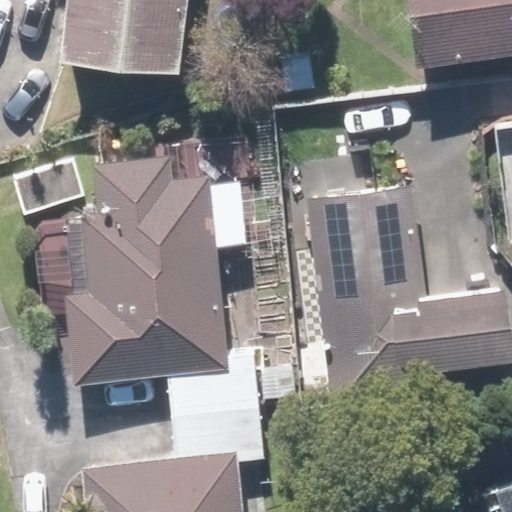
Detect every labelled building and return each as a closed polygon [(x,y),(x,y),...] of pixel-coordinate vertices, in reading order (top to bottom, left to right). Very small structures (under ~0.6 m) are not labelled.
[(162,65),(168,0),(47,0),(42,54),(162,65)] [(511,0),(388,0),(397,64),(511,49),(511,0)] [(511,128),(499,130),(511,237),(511,128)] [(18,212),(81,192),(68,151),(5,171),(18,212)] [(159,152),(84,155),(87,212),(74,212),(78,288),(53,289),(57,373),(161,368),(210,366),(209,350),(204,239),(233,238),(230,179),(201,181),(201,172),(160,174),(159,152)] [(402,179),(294,191),(315,389),(495,370),(486,290),(414,297),(402,179)] [(210,366),(161,368),(165,455),(226,452),(254,451),(250,348),(209,350),(210,366)] [(165,455),(100,458),(103,506),(74,508),(74,511),(228,511),(226,452),(165,455)] [(511,511),(511,468),(467,482),(476,511),(511,511)]
